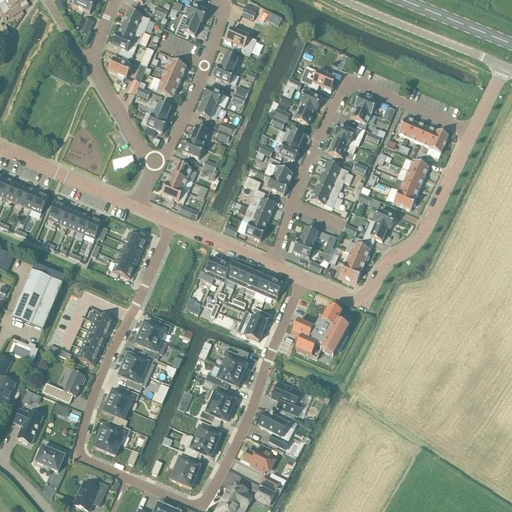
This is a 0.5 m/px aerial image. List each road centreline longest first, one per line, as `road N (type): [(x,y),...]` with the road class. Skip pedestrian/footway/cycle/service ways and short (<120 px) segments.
road 1 (residential): [(172,225),(96,383),(78,447),(80,457),(197,510),(247,423),(302,280)]
road 2 (residential): [(272,268),(347,89),(355,85),(473,132)]
road 3 (residential): [(302,280),(366,303),(384,271),(422,241),(473,132)]
road 4 (residential): [(157,172),(226,7),(214,0)]
road 5 (unclassified): [(504,67),(345,0)]
road 6 (residential): [(0,146),(134,208)]
road 7 (residential): [(90,61),(157,172)]
road 8 (secondary): [(511,45),(394,0)]
